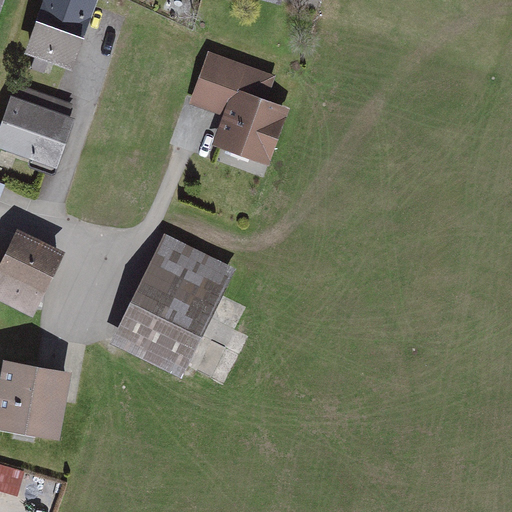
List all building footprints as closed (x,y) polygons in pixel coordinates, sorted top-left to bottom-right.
[(93,6),(76,0),(40,0),(19,58),(67,76),(93,6)] [(233,0),(279,10),(280,0),(233,0)] [(272,80),(206,56),(187,109),(219,120),(207,153),(262,172),(283,114),(262,107),(272,80)] [(0,157),(46,176),(68,123),(64,121),(69,108),(18,87),(11,104),(4,101),(0,110),(0,157)] [(233,274),(166,239),(110,346),(178,381),(233,274)] [(53,261),(10,240),(0,260),(0,300),(28,314),(53,261)] [(58,379),(0,368),(0,432),(47,441),(58,379)] [(0,465),(0,489),(18,492),(22,469),(0,465)]
